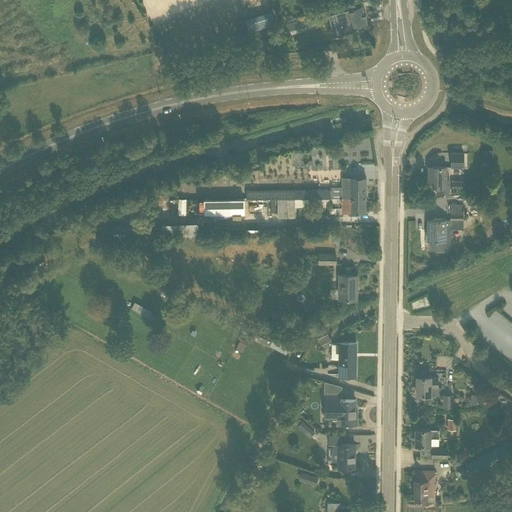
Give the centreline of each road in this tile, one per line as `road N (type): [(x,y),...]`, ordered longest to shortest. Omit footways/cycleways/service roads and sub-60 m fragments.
road 1 (secondary): [(387,511),(392,178)]
road 2 (primary): [(0,170),(92,127),(220,95),(295,86)]
